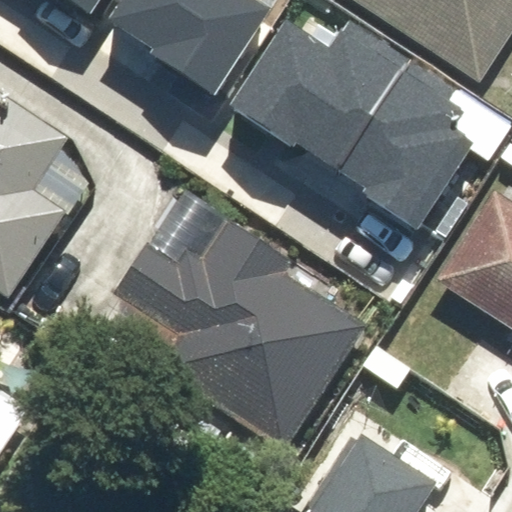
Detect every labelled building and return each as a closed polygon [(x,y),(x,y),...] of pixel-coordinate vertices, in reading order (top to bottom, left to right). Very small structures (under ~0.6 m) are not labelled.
[(54,0),(85,19),(96,0),(54,0)] [(160,75),(210,105),(270,7),(258,0),(133,0),(118,25),(171,57),(160,75)] [(511,0),(362,0),(485,82),(511,41),(511,0)] [(288,22),(233,106),(336,174),(339,166),(405,64),(344,27),(329,49),(288,22)] [(405,64),(339,166),(370,186),(365,193),(414,224),(469,138),(455,129),(470,106),(405,64)] [(0,284),(16,295),(71,213),(40,192),(75,139),(0,88),(0,284)] [(511,192),(496,183),(438,276),(511,322),(511,192)] [(291,450),(370,326),(280,269),(291,251),(242,221),(214,264),(192,250),(187,259),(157,240),(121,296),(188,338),(167,371),(291,450)] [(0,461),(33,408),(0,386),(0,461)] [(413,511),(435,479),(361,431),(307,511),(277,511),(276,511),(413,511)]
